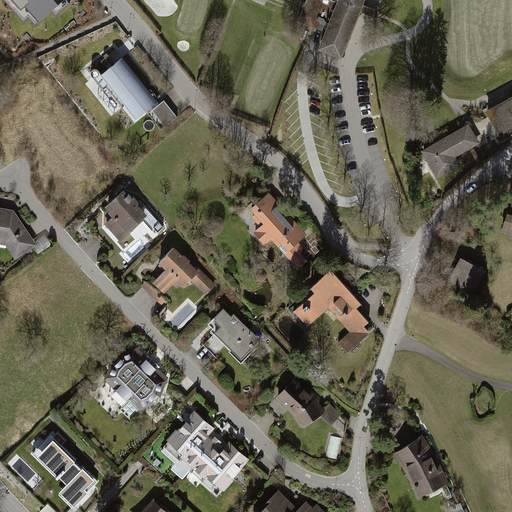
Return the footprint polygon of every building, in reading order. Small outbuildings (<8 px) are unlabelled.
[(70,3),(67,0),(12,0),(21,9),(28,3),(41,19),(51,10),(56,16),(70,3)] [(306,0),(299,20),(325,30),(319,47),(341,56),(363,0),(306,0)] [(136,75),(122,57),(102,74),(98,70),(95,69),(92,70),(91,72),(91,75),(95,81),(100,77),(112,92),(114,91),(136,118),(157,102),(155,98),(157,97),(155,94),(153,91),(150,89),(148,90),(146,87),(143,90),(133,78),(136,75)] [(511,98),(487,112),(501,136),(511,129),(511,98)] [(152,110),(165,127),(177,117),(163,101),(152,110)] [(462,129),(424,151),(438,176),(458,164),(454,156),(472,145),(462,129)] [(422,161),(413,166),(420,177),(428,172),(422,161)] [(142,221),(122,195),(103,210),(123,236),(142,221)] [(306,240),(269,195),(248,213),(285,257),(306,240)] [(0,208),(0,244),(7,245),(16,259),(37,246),(14,211),(0,208)] [(214,284),(172,245),(156,261),(164,269),(152,282),(163,292),(182,272),(205,294),(214,284)] [(470,293),(482,268),(456,256),(444,280),(470,293)] [(331,268),(288,307),(307,327),(328,308),(350,332),(340,341),(349,351),(381,322),(331,268)] [(254,343),(223,313),(207,329),(238,360),(254,343)] [(168,377),(134,349),(116,357),(106,377),(137,409),(160,401),(168,377)] [(326,412),(291,381),(274,400),(308,431),(326,412)] [(191,413),(162,446),(215,493),(245,461),(191,413)] [(99,481),(51,435),(33,453),(57,476),(59,474),(67,482),(59,490),(75,505),(99,481)] [(422,437),(394,450),(417,498),(444,485),(422,437)] [(297,511),(278,495),(262,511),(324,511),(309,498),(297,511)] [(166,511),(150,499),(140,511),(166,511)]
